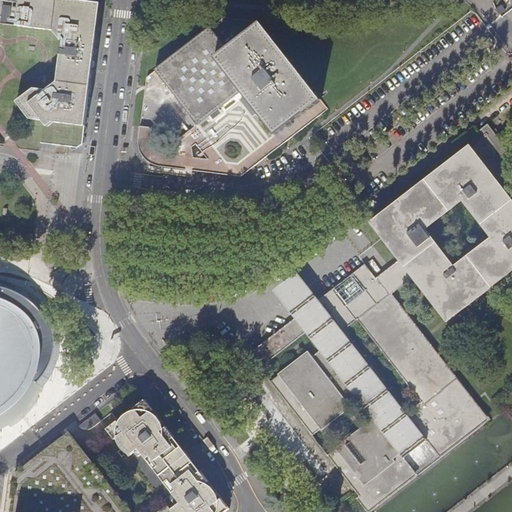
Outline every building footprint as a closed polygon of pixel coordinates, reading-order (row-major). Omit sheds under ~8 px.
[(101,25),(100,23),(98,21),(99,13),(91,2),(83,1),(81,0),(0,0),(0,86),(30,90),(17,101),(31,120),(29,135),(22,134),(18,137),(17,145),(20,149),(41,152),(41,145),(43,144),(48,144),(54,145),(55,146),(68,147),(70,146),(72,149),(76,149),(87,142),(87,137),(85,134),(88,132),(88,128),(86,124),(89,122),(89,119),(87,116),(90,113),(91,109),(88,106),(91,103),(92,98),(90,96),(92,84),(93,72),(94,68),(95,67),(96,62),(94,60),(95,56),(97,54),(98,49),(95,45),(98,42),(99,38),(97,35),(98,32),(98,30),(100,29),(101,25)] [(102,2),(84,0),(81,0),(83,1),(91,2),(99,13),(98,21),(100,23),(102,2)] [(215,57),(260,21),(231,19),(226,18),(222,18),(215,22),(211,26),(175,54),(155,70),(197,125),(241,90),(215,57)] [(273,133),(319,98),(260,21),(215,57),(241,90),(273,133)] [(273,133),(241,90),(197,125),(155,70),(150,74),(148,77),(146,79),(139,145),(140,150),(141,154),(143,157),(146,161),(150,163),(154,165),(204,171),(240,176),(328,109),(319,98),(273,133)] [(279,374),(281,377),(273,384),(311,433),(319,427),(322,430),(328,425),(351,407),(346,400),(354,394),(373,419),(342,443),(336,448),(338,451),(330,458),(356,491),(369,507),(383,496),(414,472),(484,418),(389,295),(415,275),(448,317),(511,265),(511,204),(496,183),(511,170),(511,160),(490,132),(469,149),(375,223),(406,262),(380,283),(365,264),(353,274),(368,293),(348,309),(333,290),(319,300),(315,294),(291,312),(295,318),(264,343),(250,353),(259,366),(273,355),(304,330),(322,352),(314,359),(308,351),(285,370),(279,374)] [(68,155),(68,147),(55,146),(55,153),(68,155)] [(0,213),(5,214),(8,188),(0,184),(0,213)] [(275,290),(291,312),(315,294),(298,272),(275,290)] [(46,368),(46,359),(45,350),(44,342),(41,333),(37,325),(32,317),(27,310),(20,304),(13,298),(6,293),(0,290),(0,431),(8,427),(16,422),(23,416),(29,409),(34,402),(38,394),(42,386),(44,377),(46,368)] [(223,511),(229,508),(217,493),(208,499),(204,494),(213,487),(200,472),(197,474),(170,440),(174,437),(161,421),(152,428),(148,422),(157,415),(145,400),(106,429),(127,457),(137,450),(179,503),(170,510),(167,506),(158,511),(223,511)] [(95,414),(78,427),(81,429),(83,430),(86,430),(90,429),(100,421),(95,414)] [(161,421),(157,415),(148,422),(152,428),(161,421)] [(129,511),(70,433),(15,475),(10,511),(129,511)] [(511,460),(446,511),(475,511),(511,483),(511,460)] [(217,493),(213,487),(204,494),(208,499),(217,493)]
